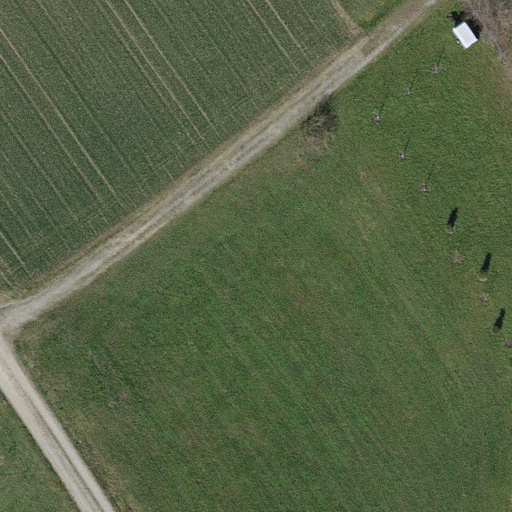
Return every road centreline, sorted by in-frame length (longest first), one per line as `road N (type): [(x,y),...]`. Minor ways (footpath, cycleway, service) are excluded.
road 1 (track): [(0,336),(424,0)]
road 2 (track): [(101,511),(0,344)]
